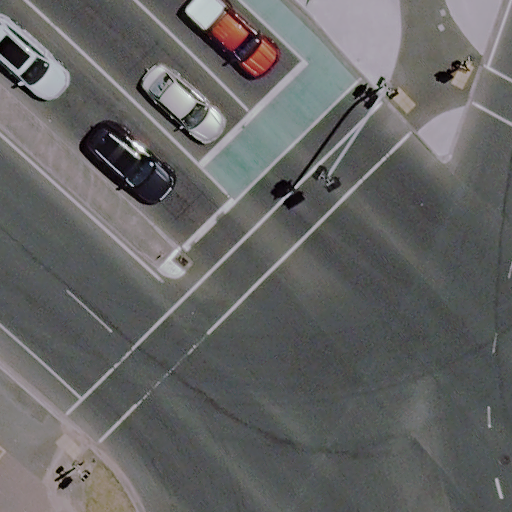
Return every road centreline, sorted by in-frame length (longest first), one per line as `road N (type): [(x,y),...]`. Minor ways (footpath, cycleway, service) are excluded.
road 1 (secondary): [(126,0),(511,337)]
road 2 (secondary): [(322,511),(157,347),(0,208)]
road 3 (tertiary): [(511,363),(424,511)]
